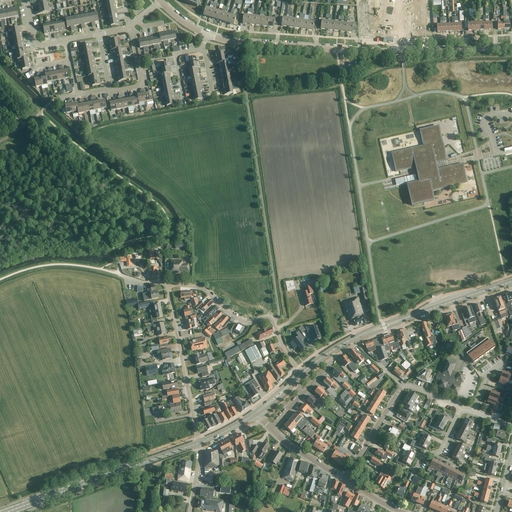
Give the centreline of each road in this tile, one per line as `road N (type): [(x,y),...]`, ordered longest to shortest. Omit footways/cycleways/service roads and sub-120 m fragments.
road 1 (secondary): [(7,511),(196,444)]
road 2 (residential): [(206,35),(315,48),(401,47)]
road 3 (residential): [(167,283),(198,286),(241,320),(268,318),(302,373)]
road 4 (residential): [(199,442),(167,283)]
